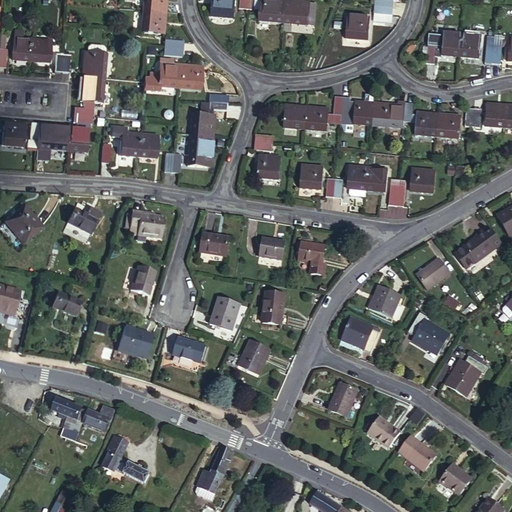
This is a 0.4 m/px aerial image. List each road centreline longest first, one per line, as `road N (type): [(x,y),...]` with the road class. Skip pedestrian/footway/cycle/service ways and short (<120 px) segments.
road 1 (tertiary): [(0,366),(113,392),(266,453)]
road 2 (residential): [(511,466),(421,397),(305,350)]
road 3 (residential): [(217,201),(418,232)]
road 4 (residential): [(0,181),(198,198)]
road 5 (residential): [(305,350),(340,294),(418,232)]
road 6 (residential): [(380,52),(392,72),(419,89),(447,93),(511,82)]
road 7 (residential): [(0,109),(59,113),(60,86),(0,82)]
road 8 (tertiary): [(266,453),(384,511)]
road 9 (residential): [(217,201),(258,79)]
road 10 (residential): [(258,79),(305,83),(380,52)]
